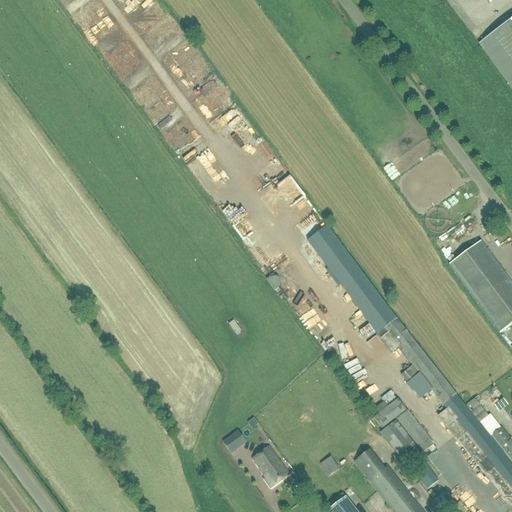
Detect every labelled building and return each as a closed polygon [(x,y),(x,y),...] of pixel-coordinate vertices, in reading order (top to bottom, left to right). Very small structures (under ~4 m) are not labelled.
[(511,20),(478,45),(502,77),(511,90),(511,20)] [(160,137),(167,133),(165,128),(157,133),(160,137)] [(163,143),(171,138),(169,134),(160,138),(163,143)] [(177,143),(174,139),(164,145),(167,150),(177,143)] [(392,166),(386,170),(394,182),(401,178),(392,166)] [(206,171),(197,175),(200,180),(208,177),(206,171)] [(291,221),(301,214),(294,205),(284,212),(291,221)] [(511,466),(479,424),(471,415),(461,402),(396,320),(341,246),(327,227),(305,243),(314,255),(316,253),(321,261),(375,334),(392,354),(398,349),(412,367),(404,373),(410,381),(407,384),(419,400),(431,391),(446,410),(438,417),(511,510),(511,466)] [(304,243),(307,240),(298,231),(295,234),(304,243)] [(499,334),(511,324),(511,285),(480,243),(448,266),(499,334)] [(275,292),(278,290),(281,284),(277,278),(268,279),(266,280),(275,292)] [(340,355),(342,363),(347,362),(344,347),(325,352),(327,358),(340,355)] [(506,408),(511,403),(511,399),(502,386),(494,392),(506,408)] [(405,411),(397,400),(387,408),(384,403),(375,409),(378,415),(373,419),(382,429),(405,411)] [(503,409),(498,403),(494,406),(499,412),(503,409)] [(406,412),(396,420),(424,455),(434,447),(406,412)] [(479,424),(511,465),(511,442),(501,428),(499,429),(489,416),(479,424)] [(407,467),(422,455),(395,421),(380,433),(407,467)] [(238,432),(222,444),(231,455),(247,444),(238,432)] [(270,489),(289,476),(269,447),(252,459),(265,478),(263,479),(270,489)] [(384,469),(369,451),(354,463),(392,511),(422,511),(387,467),(384,469)] [(332,460),(321,466),(327,478),(338,472),(332,460)] [(426,466),(416,474),(427,488),(437,481),(426,466)] [(356,511),(343,494),(323,509),(325,511),(356,511)]
